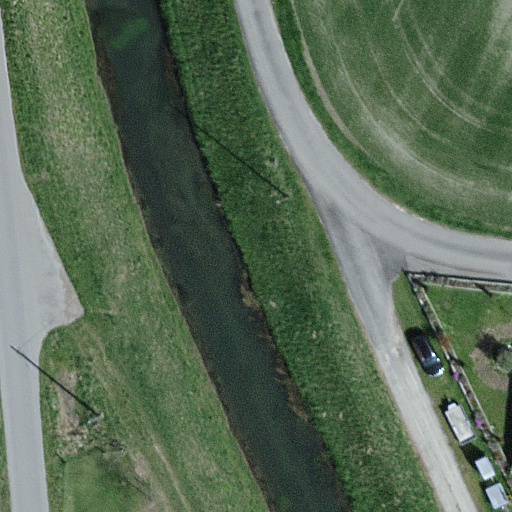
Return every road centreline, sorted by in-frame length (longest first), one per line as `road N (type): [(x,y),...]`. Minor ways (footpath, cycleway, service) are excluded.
road 1 (track): [(330,179),(458,511)]
road 2 (unclassified): [(0,193),(28,511)]
road 3 (track): [(9,270),(52,277),(168,511)]
